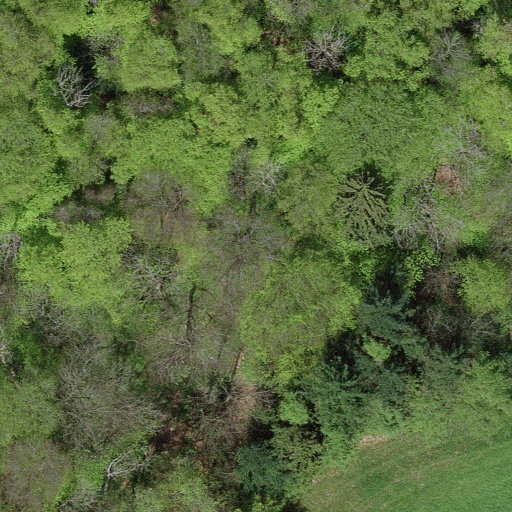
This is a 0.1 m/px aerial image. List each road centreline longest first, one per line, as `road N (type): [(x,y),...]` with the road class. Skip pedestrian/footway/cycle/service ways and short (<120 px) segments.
road 1 (track): [(511,247),(416,160),(158,25),(129,0)]
road 2 (track): [(511,440),(333,510)]
